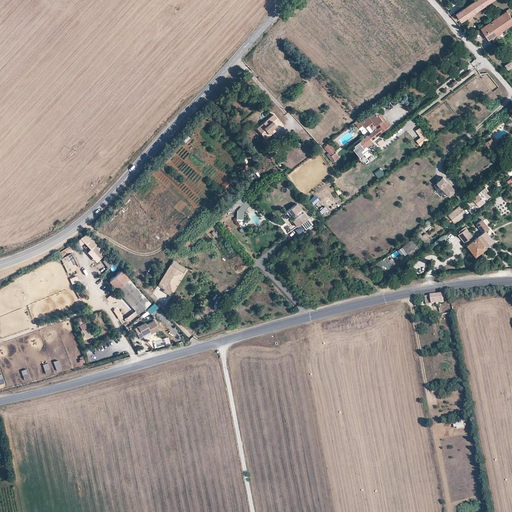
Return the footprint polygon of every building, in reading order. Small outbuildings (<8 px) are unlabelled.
[(460,21),(491,0),(474,0),(455,14),(457,17),(460,21)] [(511,17),(506,9),(479,27),(487,38),(511,22),(511,17)] [(375,113),(372,115),(369,117),(373,121),(376,125),(383,120),(378,115),(377,116),(375,113)] [(266,139),(275,131),(273,128),(276,125),(280,122),(273,114),(256,128),(266,139)] [(373,121),(369,117),(369,116),(367,115),(362,118),(363,119),(360,121),(363,123),(362,124),(365,127),(373,121)] [(383,120),(376,125),(378,127),(381,132),(388,127),(383,120)] [(420,125),(415,129),(420,136),(416,140),(420,146),(430,138),(420,125)] [(378,127),(367,135),(371,140),(381,132),(378,127)] [(276,132),(275,131),(266,139),(268,142),(276,136),(276,132)] [(185,144),(192,137),(188,133),(181,140),(185,144)] [(371,140),(367,135),(367,134),(359,140),(364,146),(371,140)] [(382,138),(377,143),(383,149),(387,145),(382,138)] [(364,146),(359,140),(354,143),(355,145),(353,146),(359,155),(363,152),(361,148),(364,146)] [(493,147),(488,140),(486,143),(493,152),(496,150),(493,147)] [(329,141),(323,146),(327,151),(328,151),(331,155),(336,151),(333,147),(334,147),(329,141)] [(340,156),(336,151),(331,155),(335,160),(340,156)] [(455,190),(443,176),(436,181),(449,195),(455,190)] [(491,195),(484,187),(465,204),(471,212),(491,195)] [(316,196),(311,201),(314,205),(319,200),(316,196)] [(227,208),(231,211),(242,201),(238,197),(227,208)] [(245,201),(237,210),(242,211),(242,219),(243,219),(244,211),(250,205),(245,201)] [(296,202),(285,211),(289,217),(296,212),(298,214),(291,219),(296,225),(300,222),(305,228),(312,223),(296,202)] [(458,205),(447,214),(455,223),(464,216),(463,214),(465,213),(458,205)] [(482,219),(476,223),(482,231),(488,227),(482,219)] [(429,223),(422,228),(424,231),(431,226),(429,223)] [(473,235),(466,226),(458,233),(465,242),(469,239),(473,235)] [(419,230),(416,233),(418,237),(420,236),(425,243),(431,239),(426,232),(422,235),(419,230)] [(485,231),(478,236),(486,247),(494,241),(485,231)] [(82,240),(91,249),(98,243),(89,234),(82,240)] [(478,236),(475,238),(471,241),(467,245),(476,256),(481,251),(486,247),(478,236)] [(412,239),(403,246),(409,254),(418,247),(412,239)] [(76,241),(73,243),(78,251),(81,248),(76,241)] [(98,243),(91,249),(99,259),(106,253),(98,243)] [(391,253),(387,256),(393,264),(397,262),(391,253)] [(387,256),(378,262),(383,270),(390,266),(393,264),(387,256)] [(185,268),(173,260),(157,285),(163,289),(162,291),(169,295),(172,290),(170,289),(180,272),(182,273),(185,268)] [(63,263),(68,273),(72,271),(67,262),(63,263)] [(99,262),(88,271),(91,274),(102,266),(99,262)] [(127,276),(121,269),(108,280),(114,287),(127,276)] [(129,280),(117,290),(134,310),(138,314),(150,303),(129,280)] [(434,294),(424,296),(426,303),(443,300),(442,293),(434,294)] [(126,322),(137,314),(134,310),(123,318),(126,322)] [(146,323),(145,322),(134,328),(139,337),(143,335),(142,334),(148,331),(149,334),(159,328),(153,319),(146,323)] [(86,321),(78,323),(83,340),(91,337),(86,321)]
